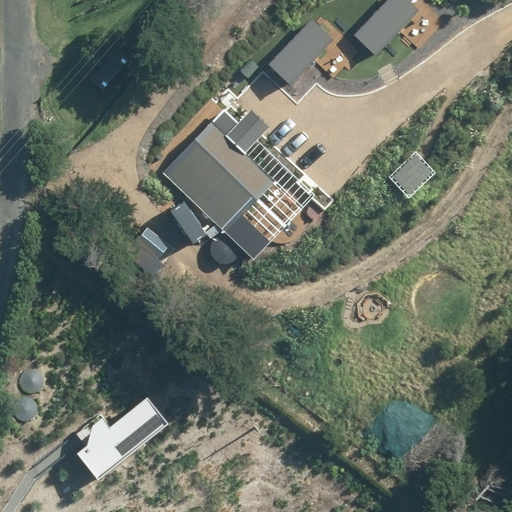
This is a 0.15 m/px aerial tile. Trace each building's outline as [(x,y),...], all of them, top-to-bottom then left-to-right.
[(385,0),(354,31),(374,51),(416,9),(407,0),(385,0)] [(271,60),(291,79),(331,37),(311,18),(271,60)] [(115,45),(91,74),(102,84),(127,55),(115,45)] [(226,111),(163,175),(222,233),(274,181),(245,153),(270,127),(251,108),(238,122),(226,111)] [(129,406),(57,468),(85,500),(156,438),(129,406)]
